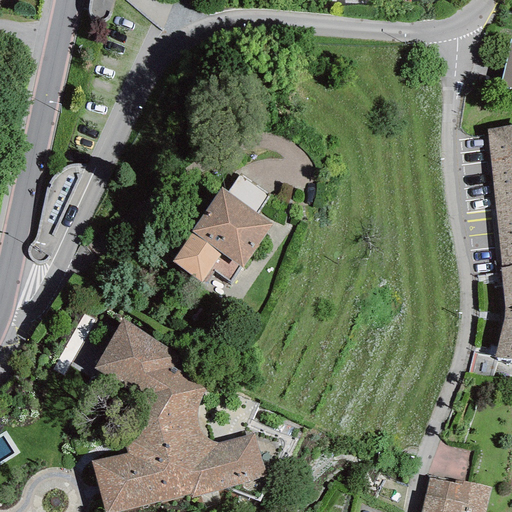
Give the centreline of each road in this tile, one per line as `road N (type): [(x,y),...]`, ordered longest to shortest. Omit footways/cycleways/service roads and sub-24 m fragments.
road 1 (residential): [(443,37),(223,22),(188,34),(163,59),(60,289),(0,322)]
road 2 (residential): [(443,37),(458,67),(448,160),(467,332),(411,511)]
road 3 (tertiary): [(0,322),(66,0)]
